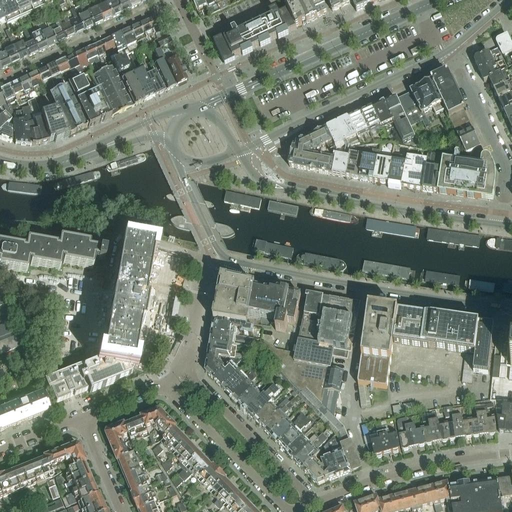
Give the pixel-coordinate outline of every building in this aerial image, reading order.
[(0,0),(0,10),(7,26),(19,20),(9,0),(0,0)] [(9,0),(19,20),(32,14),(25,0),(9,0)] [(43,5),(41,0),(25,0),(32,14),(44,9),(43,5)] [(98,0),(102,6),(97,8),(103,22),(112,18),(106,4),(103,0),(98,0)] [(115,0),(114,0),(106,4),(112,18),(122,13),(115,0)] [(131,9),(126,0),(115,0),(122,13),(131,9)] [(126,0),(131,9),(140,5),(138,0),(126,0)] [(208,10),(203,0),(193,0),(192,1),(198,15),(199,15),(201,13),(208,10)] [(217,6),(214,0),(203,0),(208,10),(211,16),(215,14),(212,8),(217,6)] [(227,1),(225,0),(214,0),(217,6),(220,11),(229,7),(227,1)] [(298,0),(297,1),(308,24),(318,20),(317,19),(327,14),(320,0),(298,0)] [(352,3),(350,0),(326,0),(332,13),(352,3)] [(368,0),(350,0),(352,3),(356,13),(371,6),(368,0)] [(306,25),(308,24),(297,1),(285,6),(288,11),(296,29),(306,24),(306,25)] [(87,3),(84,5),(94,27),(103,22),(97,8),(94,10),(93,8),(89,9),(87,3)] [(85,31),(94,27),(84,5),(79,7),(82,13),(77,15),(85,31)] [(73,19),(69,21),(75,35),(85,31),(77,15),(74,9),(70,11),(73,19)] [(253,54),(252,51),(260,47),(261,50),(271,45),(270,42),(277,39),(279,41),(289,37),(287,34),(296,30),(296,29),(288,11),(278,15),(276,11),(269,14),(271,19),(239,36),(236,30),(232,32),(225,38),(226,41),(216,46),(215,46),(216,47),(222,59),(225,67),(235,62),(234,59),(242,56),(243,58),(253,54)] [(66,40),(75,35),(69,21),(66,15),(62,18),(64,23),(62,25),(58,17),(56,18),(66,40)] [(148,21),(155,36),(152,38),(154,43),(166,37),(164,32),(157,17),(148,21)] [(55,26),(50,28),(57,44),(66,40),(56,18),(52,19),(55,26)] [(148,21),(139,26),(148,46),(151,45),(148,39),(152,38),(155,36),(148,21)] [(148,46),(139,26),(130,30),(137,45),(142,42),(144,48),(148,46)] [(47,49),(57,44),(50,28),(40,33),(47,49)] [(126,31),(120,34),(128,49),(127,49),(129,54),(138,50),(136,45),(137,45),(130,30),(126,31)] [(20,62),(29,57),(23,43),(17,45),(13,37),(12,38),(9,31),(5,32),(13,47),(20,62)] [(26,41),(23,43),(29,57),(39,53),(31,37),(30,37),(27,31),(23,33),(26,41)] [(40,33),(31,37),(39,53),(47,49),(40,33)] [(128,49),(120,34),(111,38),(118,54),(127,49),(128,49)] [(166,37),(154,43),(151,44),(155,53),(159,51),(164,62),(165,62),(177,87),(186,82),(183,77),(185,76),(183,71),(181,72),(172,53),(173,53),(169,45),(170,45),(166,37)] [(511,53),(511,48),(509,41),(507,37),(499,41),(498,41),(498,42),(497,42),(497,43),(497,44),(504,58),(511,53)] [(111,38),(101,42),(109,58),(118,54),(111,38)] [(101,42),(92,47),(102,68),(106,66),(103,61),(109,58),(101,42)] [(0,66),(2,70),(10,66),(3,52),(4,52),(0,44),(0,43),(0,66)] [(4,52),(3,52),(10,66),(20,62),(13,47),(4,52)] [(102,68),(92,47),(83,51),(90,67),(95,64),(98,70),(102,68)] [(476,60),(475,64),(478,72),(493,65),(489,57),(491,56),(492,57),(499,53),(497,50),(476,60)] [(83,51),(74,55),(81,71),(90,67),(83,51)] [(176,87),(164,62),(159,51),(155,53),(159,62),(154,65),(166,92),(176,87)] [(81,71),(74,55),(64,60),(72,75),(71,76),(74,81),(83,77),(81,71)] [(144,102),(155,97),(145,77),(140,66),(135,55),(131,57),(138,72),(131,75),(144,102)] [(64,60),(55,64),(63,80),(71,76),(72,75),(64,60)] [(133,107),(144,102),(131,75),(123,79),(122,75),(121,75),(124,74),(130,71),(125,61),(121,63),(120,61),(113,64),(121,80),(133,107)] [(62,80),(63,80),(55,64),(46,68),(56,90),(58,89),(57,85),(63,82),(62,80)] [(150,75),(148,69),(145,64),(140,66),(145,77),(155,97),(165,92),(156,73),(150,75)] [(478,72),(484,83),(489,81),(502,74),(503,74),(508,72),(506,68),(499,72),(497,74),(493,65),(478,72)] [(92,77),(111,118),(133,108),(113,67),(92,77)] [(46,68),(37,73),(44,88),(48,87),(51,93),(56,90),(46,68)] [(43,92),(42,90),(44,88),(37,73),(36,74),(28,77),(38,98),(40,97),(38,94),(43,92)] [(489,81),(492,86),(491,87),(492,90),(494,90),(494,92),(511,83),(511,78),(509,80),(510,81),(507,83),(503,74),(502,74),(489,81)] [(431,82),(440,101),(455,93),(448,77),(444,75),(431,81),(431,82)] [(28,77),(19,82),(26,97),(31,95),(33,100),(38,98),(28,77)] [(68,86),(73,97),(87,90),(82,79),(68,86)] [(18,82),(10,86),(16,100),(17,101),(26,97),(19,82),(18,82)] [(395,98),(396,100),(409,127),(421,121),(425,130),(430,128),(424,115),(433,111),(436,116),(445,112),(440,101),(431,82),(418,89),(417,89),(416,89),(415,89),(414,89),(414,90),(413,90),(412,91),(412,92),(410,93),(409,93),(408,92),(395,98)] [(511,83),(494,92),(495,93),(494,94),(495,97),(497,97),(499,102),(511,96),(511,83)] [(10,86),(0,90),(6,105),(17,101),(10,86)] [(70,137),(85,131),(87,129),(67,86),(49,95),(58,113),(69,137),(70,137)] [(76,103),(88,129),(111,118),(99,92),(76,103)] [(455,93),(440,101),(445,112),(448,118),(464,111),(455,93)] [(511,96),(499,102),(502,108),(501,109),(502,112),(504,112),(504,113),(511,109),(511,96)] [(414,139),(409,127),(396,100),(385,106),(395,128),(392,129),(395,134),(397,132),(403,144),(414,139)] [(34,101),(29,103),(30,109),(36,131),(39,144),(40,146),(41,146),(42,147),(44,147),(45,147),(46,146),(47,144),(49,144),(41,116),(34,101)] [(384,104),(372,109),(381,129),(390,125),(392,129),(395,128),(385,106),(384,104)] [(30,109),(22,111),(23,118),(25,117),(26,120),(28,133),(36,131),(30,109)] [(372,109),(360,115),(371,138),(383,133),(381,129),(372,109)] [(15,122),(12,122),(15,144),(15,145),(31,147),(28,133),(26,120),(25,117),(23,118),(22,111),(13,113),(15,122)] [(455,133),(458,137),(472,130),(464,111),(448,118),(455,133)] [(69,137),(58,113),(55,114),(54,112),(41,116),(49,144),(53,142),(54,145),(69,138),(69,137)] [(0,132),(4,128),(5,127),(12,122),(5,113),(0,117),(0,132)] [(360,115),(348,120),(359,141),(360,145),(363,144),(362,142),(371,138),(360,115)] [(337,152),(349,150),(347,147),(359,141),(348,120),(337,126),(334,127),(330,129),(327,131),(337,152)] [(12,130),(5,127),(4,128),(0,133),(0,139),(9,143),(10,143),(11,143),(11,142),(12,142),(12,141),(12,130)] [(457,137),(466,156),(467,154),(472,152),(481,148),(472,130),(458,137),(457,137)] [(36,131),(28,133),(31,147),(32,147),(33,147),(34,147),(36,147),(40,146),(39,144),(36,131)] [(337,152),(327,131),(293,147),(293,149),(292,149),(292,150),(291,151),(290,151),(289,152),(288,153),(288,154),(288,156),(288,157),(288,158),(290,160),(289,167),(290,168),(332,177),(337,154),(337,153),(337,152)] [(391,161),(386,186),(400,189),(406,159),(408,149),(394,147),(391,161)] [(471,160),(467,160),(461,198),(477,201),(478,196),(490,198),(493,174),(485,158),(481,148),(472,152),(475,158),(471,160)] [(337,154),(332,177),(346,179),(351,151),(350,151),(349,150),(337,152),(337,153),(337,154)] [(351,151),(346,179),(359,182),(364,156),(357,155),(357,152),(351,151)] [(146,152),(107,164),(110,173),(148,161),(146,152)] [(428,155),(426,162),(421,192),(422,192),(437,195),(443,157),(428,155)] [(437,195),(461,198),(467,160),(466,156),(443,155),(443,157),(437,195)] [(364,156),(359,182),(373,184),(377,159),(364,156)] [(377,159),(373,184),(386,186),(391,161),(377,159)] [(421,192),(426,162),(406,159),(400,189),(401,189),(421,192)] [(98,171),(50,184),(53,193),(101,180),(98,171)] [(0,182),(0,191),(38,195),(39,186),(0,182)] [(229,193),(227,201),(259,208),(261,201),(229,193)] [(270,201),(267,209),(303,219),(305,210),(270,201)] [(310,208),(309,217),(358,227),(360,218),(310,208)] [(374,220),(373,230),(416,238),(418,228),(374,220)] [(429,229),(428,239),(478,247),(480,236),(429,229)] [(511,240),(498,238),(497,247),(511,249),(511,240)] [(89,246),(60,241),(59,240),(58,250),(56,250),(56,248),(26,242),(25,250),(0,245),(0,269),(26,274),(28,266),(59,272),(61,264),(92,270),(93,269),(107,271),(111,250),(109,250),(110,244),(97,242),(97,240),(95,251),(88,250),(89,246)] [(243,241),(240,253),(290,263),(293,251),(243,241)] [(111,323),(105,363),(128,367),(135,327),(142,328),(147,303),(140,302),(149,249),(126,244),(116,298),(112,297),(108,323),(111,323)] [(302,253),(300,265),(350,275),(352,264),(302,253)] [(364,263),(362,274),(409,282),(411,271),(364,263)] [(418,275),(416,284),(455,290),(456,281),(418,275)] [(91,281),(83,332),(99,334),(107,283),(91,281)] [(221,283),(214,322),(236,326),(248,328),(250,317),(254,293),(255,287),(225,281),(221,283)] [(468,281),(466,291),(494,295),(496,285),(468,281)] [(511,284),(503,284),(502,293),(511,293),(511,284)] [(295,325),(301,297),(282,293),(282,294),(277,293),(277,295),(265,293),(264,295),(254,293),(250,317),(277,323),(275,331),(285,333),(287,324),(295,325)] [(337,436),(340,443),(344,442),(349,440),(343,429),(321,406),(324,390),(339,393),(343,372),(330,369),(334,350),(350,353),(358,307),(308,298),(297,354),(276,351),(261,342),(258,357),(294,393),(298,396),(337,436)] [(9,309),(18,305),(16,301),(7,304),(9,309)] [(9,309),(10,314),(19,310),(18,305),(9,309)] [(358,380),(358,384),(358,386),(369,388),(387,390),(394,343),(398,314),(398,313),(369,309),(358,380)] [(398,314),(394,343),(425,348),(436,350),(437,350),(437,348),(441,322),(441,321),(440,320),(441,320),(440,320),(433,319),(432,319),(430,319),(426,318),(425,318),(416,317),(416,316),(415,316),(415,317),(405,315),(404,315),(398,314)] [(475,355),(479,326),(472,325),(473,324),(472,324),(472,325),(462,324),(462,323),(461,323),(454,322),(441,321),(441,322),(437,348),(437,350),(446,351),(475,355)] [(10,335),(17,332),(12,322),(6,324),(10,335)] [(235,333),(236,326),(214,322),(212,333),(253,340),(254,335),(238,333),(236,334),(235,333)] [(10,335),(6,324),(0,326),(0,327),(4,337),(10,335)] [(479,326),(475,355),(475,357),(474,362),(473,373),(488,375),(494,327),(479,326)] [(0,338),(0,355),(22,347),(22,346),(19,339),(17,332),(10,335),(4,337),(0,338)] [(212,333),(209,344),(231,348),(233,339),(235,340),(237,342),(253,345),(253,340),(212,333)] [(27,336),(19,339),(22,346),(29,343),(30,344),(33,342),(30,334),(26,335),(27,336)] [(236,360),(240,359),(244,359),(244,356),(234,354),(231,356),(230,356),(231,348),(209,344),(207,355),(219,357),(234,360),(236,360)] [(32,361),(42,357),(38,347),(28,351),(32,361)] [(214,380),(225,369),(218,361),(219,357),(207,355),(205,367),(205,369),(206,371),(206,372),(207,374),(214,380)] [(474,362),(475,357),(465,356),(462,383),(471,385),(472,379),(473,373),(474,362)] [(490,402),(490,404),(495,404),(496,404),(497,420),(499,434),(511,434),(511,356),(511,359),(495,357),(490,402)] [(222,389),(238,374),(233,368),(234,366),(236,366),(242,361),(240,359),(236,360),(225,369),(214,380),(222,389)] [(128,368),(128,367),(105,363),(96,366),(95,363),(81,370),(84,377),(81,378),(87,391),(88,395),(118,382),(119,381),(120,381),(121,379),(121,377),(121,376),(120,374),(119,373),(118,371),(116,371),(117,366),(128,368)] [(84,377),(81,370),(80,367),(44,383),(47,392),(50,391),(56,404),(87,391),(81,378),(84,377)] [(222,389),(230,397),(253,375),(251,373),(253,372),(251,370),(246,375),(245,378),(244,379),(238,374),(222,389)] [(230,397),(238,405),(255,390),(249,384),(250,383),(252,383),(258,377),(257,375),(255,377),(253,375),(230,397)] [(274,387),(269,392),(246,413),(254,421),(270,406),(266,401),(272,395),(274,398),(279,393),(278,393),(280,391),(276,386),(274,388),(274,387)] [(369,388),(358,386),(361,410),(371,408),(369,388)] [(260,396),(255,390),(238,405),(246,413),(269,392),(267,390),(269,388),(267,387),(261,392),(261,395),(260,396)] [(25,401),(32,420),(49,413),(42,395),(25,401)] [(8,408),(15,427),(32,420),(25,401),(8,408)] [(275,411),(270,406),(254,421),(262,430),(285,408),(283,406),(285,404),(283,402),(277,408),(277,410),(275,411)] [(411,404),(398,406),(399,415),(413,413),(411,404)] [(484,436),(497,434),(494,419),(488,420),(486,412),(487,412),(486,407),(480,408),(484,436)] [(8,408),(0,411),(0,432),(15,427),(8,408)] [(262,430),(270,437),(286,423),(280,416),(282,415),(284,415),(290,410),(288,408),(286,409),(285,408),(262,430)] [(451,408),(444,410),(446,419),(452,418),(453,425),(446,427),(449,441),(461,439),(457,417),(456,414),(452,414),(451,410),(451,408)] [(478,421),(470,423),(472,438),(484,436),(480,408),(475,409),(475,414),(476,414),(478,421)] [(157,412),(141,419),(146,431),(154,428),(157,412)] [(154,428),(156,429),(166,417),(162,413),(157,412),(154,428)] [(436,413),(431,414),(432,418),(437,443),(449,441),(446,427),(439,428),(436,413)] [(428,415),(422,416),(423,424),(428,423),(429,430),(422,431),(425,445),(437,443),(432,418),(429,419),(428,415)] [(472,438),(470,423),(463,424),(462,416),(461,417),(457,417),(461,439),(472,438)] [(176,428),(166,417),(156,429),(165,439),(176,428)] [(149,438),(146,431),(141,419),(124,425),(129,437),(132,444),(149,438)] [(270,437),(278,446),(301,424),(299,423),(301,421),(299,419),(292,425),(293,426),(291,428),(286,423),(270,437)] [(385,423),(380,425),(387,456),(400,452),(396,434),(389,437),(387,427),(385,427),(385,423)] [(278,446),(286,454),(302,439),(296,433),(298,431),(300,431),(306,426),(304,424),(302,426),(301,424),(278,446)] [(106,435),(112,450),(120,447),(119,444),(124,442),(123,440),(129,437),(124,425),(108,432),(106,435)] [(374,460),(387,456),(380,425),(375,426),(376,430),(375,430),(377,440),(370,442),(374,460)] [(414,426),(409,427),(413,448),(425,445),(422,431),(415,433),(414,426)] [(413,448),(409,427),(404,428),(405,434),(399,436),(402,450),(413,448)] [(163,444),(175,456),(188,443),(176,430),(163,444)] [(286,454),(294,463),(317,441),(316,439),(317,438),(315,435),(309,441),(309,443),(307,444),(302,439),(286,454)] [(327,445),(341,478),(351,474),(340,444),(336,445),(334,439),(327,445)] [(294,463),(301,470),(313,459),(318,455),(312,449),(313,448),(316,448),(322,442),(320,441),(319,442),(317,441),(294,463)] [(344,442),(340,443),(351,474),(361,469),(351,443),(345,444),(344,442)] [(178,467),(184,472),(201,456),(188,443),(175,456),(182,463),(178,467)] [(326,475),(329,482),(341,478),(327,445),(321,451),(323,452),(324,452),(326,456),(328,456),(329,458),(321,461),(326,475)] [(74,446),(59,451),(64,464),(69,462),(82,456),(78,447),(74,446)] [(164,451),(158,446),(153,452),(157,459),(164,451)] [(117,461),(119,461),(129,456),(126,448),(122,449),(120,447),(112,450),(117,461)] [(57,452),(44,458),(48,468),(61,463),(57,452)] [(85,464),(82,456),(69,462),(72,469),(84,465),(85,464)] [(119,463),(126,479),(144,472),(137,456),(119,463)] [(194,475),(200,481),(213,468),(201,456),(184,472),(173,482),(176,489),(184,482),(185,483),(194,475)] [(28,466),(36,485),(52,478),(48,468),(44,458),(42,458),(43,460),(28,466)] [(325,484),(329,482),(326,475),(318,467),(319,465),(313,459),(301,470),(312,481),(314,483),(316,484),(319,485),(321,485),(323,484),(325,484)] [(174,463),(171,460),(163,467),(167,474),(173,467),(172,465),(174,463)] [(65,473),(71,488),(90,480),(84,465),(72,469),(67,471),(65,473)] [(11,473),(19,491),(36,485),(28,466),(11,473)] [(214,467),(213,468),(200,481),(213,494),(226,481),(227,480),(214,467)] [(126,479),(133,496),(150,488),(144,472),(126,479)] [(0,476),(0,494),(2,498),(19,491),(11,473),(3,476),(3,475),(0,476)] [(451,509),(451,511),(501,511),(500,500),(511,498),(511,479),(448,489),(450,504),(451,509)] [(90,480),(71,488),(78,504),(97,496),(90,480)] [(221,511),(225,506),(238,493),(226,481),(213,494),(219,501),(215,505),(221,511)] [(450,504),(448,489),(447,485),(440,487),(438,486),(436,486),(436,488),(423,491),(421,490),(418,491),(418,492),(412,494),(416,511),(420,511),(422,511),(421,509),(446,503),(446,506),(447,506),(448,510),(451,509),(450,504)] [(138,511),(140,511),(157,505),(150,488),(133,496),(131,496),(138,511)] [(177,497),(172,489),(168,490),(172,499),(177,497)] [(196,495),(191,490),(184,498),(189,503),(196,495)] [(225,506),(230,511),(244,511),(251,506),(238,493),(225,506)] [(22,497),(28,511),(35,509),(29,494),(24,496),(22,497)] [(416,511),(412,494),(407,495),(405,494),(402,495),(401,496),(395,498),(398,511),(408,511),(411,511),(410,511),(416,511)] [(72,495),(65,498),(66,498),(69,507),(76,504),(72,495)] [(18,511),(27,511),(28,511),(22,497),(14,501),(18,511)] [(103,511),(97,498),(80,506),(82,511),(103,511)] [(376,498),(366,502),(369,511),(380,511),(378,502),(376,498)] [(398,511),(395,498),(388,500),(387,499),(384,500),(383,501),(378,502),(380,511),(398,511)] [(63,508),(60,500),(54,503),(55,505),(57,510),(63,508)] [(357,511),(369,511),(366,502),(355,505),(357,511)]
